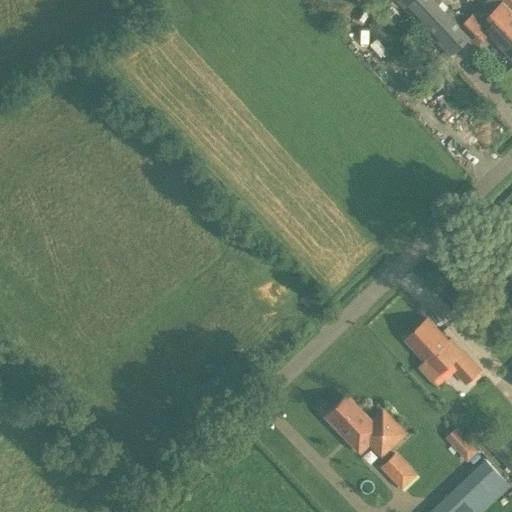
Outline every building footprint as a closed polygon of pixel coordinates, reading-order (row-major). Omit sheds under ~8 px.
[(397,0),(436,42),(460,19),(442,0),(397,0)] [(511,0),(488,0),(461,26),(459,28),(469,38),(476,45),(489,32),(511,56),(511,0)] [(389,6),(381,14),(395,29),(403,22),(389,6)] [(433,379),(450,363),(467,381),(480,370),(462,351),(459,353),(426,318),(406,337),(427,359),(420,365),(433,379)] [(370,443),(380,454),(403,432),(382,410),(370,421),(345,395),(325,414),(360,452),(370,443)] [(478,436),(511,471),(511,470),(511,449),(489,425),(478,436)] [(478,450),(457,426),(445,436),(467,461),(478,450)] [(394,450),(378,466),(400,489),(416,473),(394,450)] [(484,457),(426,511),(480,511),(510,484),(484,457)]
